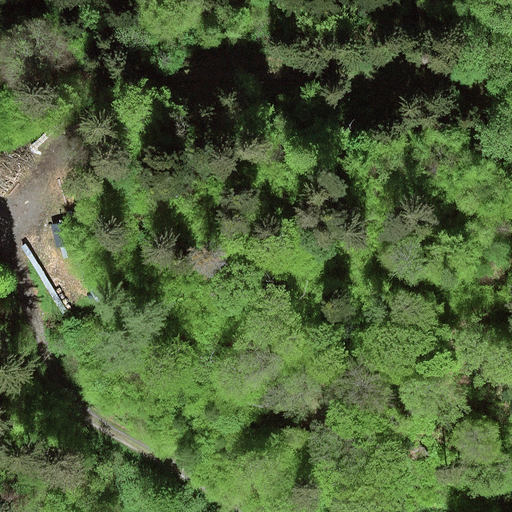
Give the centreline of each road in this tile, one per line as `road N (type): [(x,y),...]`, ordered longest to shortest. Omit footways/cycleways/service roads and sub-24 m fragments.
road 1 (track): [(2,233),(73,130),(145,86),(284,79),(511,97)]
road 2 (track): [(247,511),(76,406),(32,321),(2,233)]
